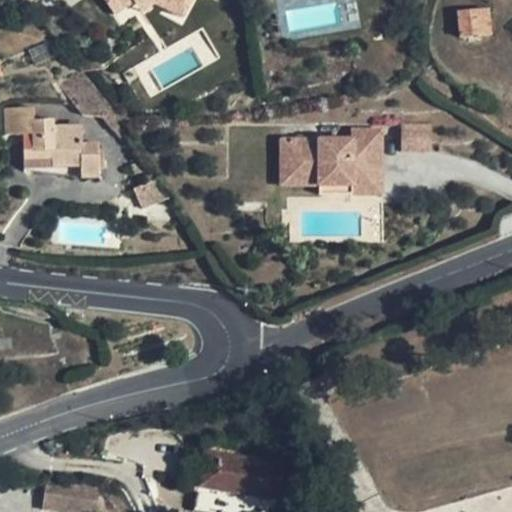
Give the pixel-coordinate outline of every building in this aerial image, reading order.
[(103,0),(122,23),(140,8),(148,17),(161,6),(191,18),(198,0),(103,0)] [(130,32),(148,17),(140,8),(122,23),(130,32)] [(491,35),(489,9),(457,12),(460,38),(491,35)] [(114,109),(80,65),(58,83),(83,114),(105,117),(119,136),(129,129),(123,122),(114,109)] [(34,120),(34,107),(5,108),(6,135),(24,134),(24,159),(52,158),(52,167),(81,167),(81,178),(100,178),(99,145),(83,145),(83,126),(55,127),(54,120),(34,120)] [(428,148),(428,123),(398,123),(398,148),(428,148)] [(348,139),(278,139),(278,183),(318,183),(348,183),(349,193),(378,193),(378,129),(348,129),(348,139)] [(52,167),(52,158),(24,159),(25,168),(52,167)] [(164,198),(156,179),(133,189),(141,208),(164,198)] [(348,183),(318,183),(318,193),(349,193),(348,183)] [(283,464),(205,452),(199,487),(195,511),(196,511),(274,511),(277,499),(283,464)] [(96,511),(100,490),(46,481),(42,508),(63,511),(96,511)]
